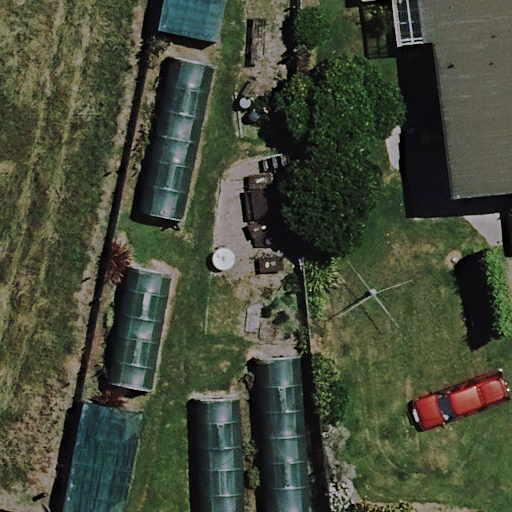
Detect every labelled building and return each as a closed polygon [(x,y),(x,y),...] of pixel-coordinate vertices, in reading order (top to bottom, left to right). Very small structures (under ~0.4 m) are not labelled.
[(241,0),(165,0),(161,23),(234,38),(241,0)] [(397,52),(434,48),(452,199),(511,191),(511,0),(364,0),(365,4),(391,1),(397,52)] [(227,69),(175,60),(146,223),(198,232),(227,69)] [(176,289),(132,281),(111,392),(155,401),(176,289)] [(307,511),(295,356),(259,359),(271,511),(307,511)] [(248,511),(245,397),(201,398),(204,511),(248,511)]
